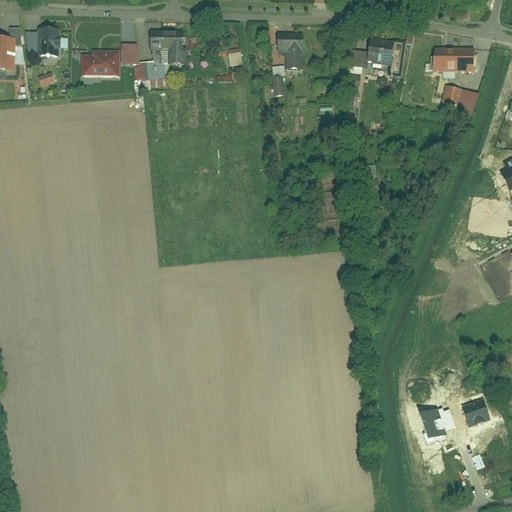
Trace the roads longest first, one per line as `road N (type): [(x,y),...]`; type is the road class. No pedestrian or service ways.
road 1 (residential): [(167,15),(489,35)]
road 2 (residential): [(0,8),(167,15)]
